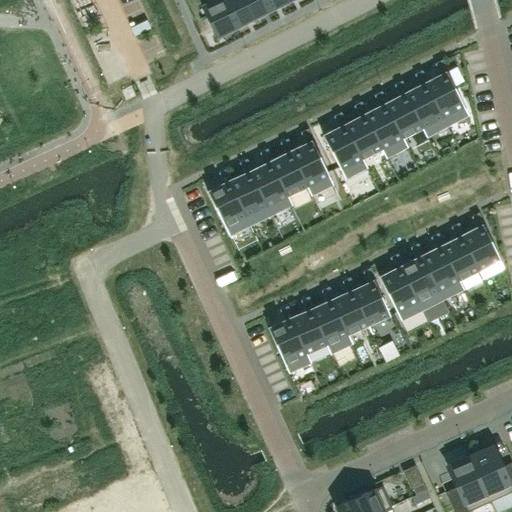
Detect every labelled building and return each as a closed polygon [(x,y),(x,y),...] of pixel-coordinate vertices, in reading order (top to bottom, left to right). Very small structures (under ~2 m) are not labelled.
[(222,0),(214,0),(202,6),(217,36),(236,26),(222,0)] [(243,0),(222,0),(236,26),(253,18),(243,0)] [(265,0),(243,0),(253,18),(270,9),(265,0)] [(286,0),(265,0),(270,9),(287,0),(286,0)] [(427,80),(424,82),(446,125),(467,114),(445,71),(448,70),(442,59),(434,63),(440,74),(427,80)] [(407,91),(404,93),(422,127),(421,127),(425,136),(446,125),(424,82),(427,80),(422,70),(414,74),(420,84),(407,91)] [(387,101),(384,103),(401,137),(421,127),(422,127),(404,93),(407,91),(401,80),(394,84),(399,95),(387,101)] [(366,112),(363,114),(381,148),(385,157),(403,148),(398,139),(401,137),(384,103),(387,101),(381,91),(374,95),(379,105),(366,112)] [(346,123),(343,124),(361,158),(362,158),(381,148),(363,114),(366,112),(361,101),(353,105),(359,116),(346,123)] [(339,127),(322,135),(344,178),(366,166),(362,158),(361,158),(343,124),(346,123),(341,112),(333,116),(339,127)] [(293,149),(290,151),(307,185),(306,186),(310,194),(332,183),(311,140),(313,139),(308,128),(300,132),(305,143),(293,149)] [(272,159),(269,161),(286,195),(287,195),(306,186),(307,185),(290,151),(293,149),(287,138),(280,142),(285,153),(272,159)] [(252,169),(249,171),(270,214),(291,204),(287,195),(286,195),(269,161),(272,159),(267,148),(259,152),(265,163),(252,169)] [(231,179),(228,181),(249,224),(251,223),(270,214),(249,171),(252,169),(247,159),(239,162),(244,173),(231,179)] [(224,183),(207,191),(228,235),(249,224),(228,181),(231,179),(226,169),(218,173),(224,183)] [(463,233),(460,234),(478,270),(482,278),(480,279),(481,279),(483,278),(479,270),(499,260),(503,267),(501,268),(502,269),(504,268),(482,224),(484,223),(479,212),(471,216),(476,226),(463,233)] [(443,243),(440,244),(458,280),(478,270),(460,234),(463,233),(458,222),(450,226),(456,237),(443,243)] [(423,253),(420,255),(442,299),(459,290),(455,282),(458,280),(440,244),(443,243),(438,232),(430,236),(435,247),(423,253)] [(402,263),(399,265),(421,309),(442,299),(420,255),(423,253),(417,242),(410,246),(415,257),(402,263)] [(395,267),(378,275),(401,320),(421,309),(399,265),(402,263),(397,253),(389,257),(395,267)] [(354,287),(351,289),(367,325),(371,334),(373,333),(373,332),(372,333),(368,324),(390,314),(373,279),(375,278),(370,267),(362,270),(367,281),(354,287)] [(333,297),(330,298),(347,334),(348,334),(367,325),(351,289),(354,287),(349,276),(341,280),(346,291),(333,297)] [(313,306),(310,308),(326,344),(325,344),(329,353),(352,343),(348,334),(347,334),(330,298),(333,297),(329,286),(321,289),(326,300),(313,306)] [(292,316),(289,317),(305,353),(306,353),(325,344),(326,344),(310,308),(313,306),(308,295),(300,299),(305,310),(292,316)] [(284,319),(267,327),(288,372),(310,362),(306,353),(305,353),(289,317),(292,316),(287,305),(279,309),(284,319)] [(41,315),(8,324),(21,372),(54,364),(41,315)] [(10,446),(10,457),(31,456),(31,445),(10,446)] [(492,446),(469,456),(490,501),(511,491),(511,493),(511,460),(501,465),(492,446)] [(456,486),(444,491),(453,511),(464,511),(490,501),(469,456),(447,466),(456,486)] [(422,483),(412,488),(415,495),(426,490),(422,483)] [(381,486),(336,507),(338,511),(377,511),(382,510),(382,511),(391,507),(381,486)] [(415,495),(411,497),(415,504),(429,497),(426,490),(415,495)]
